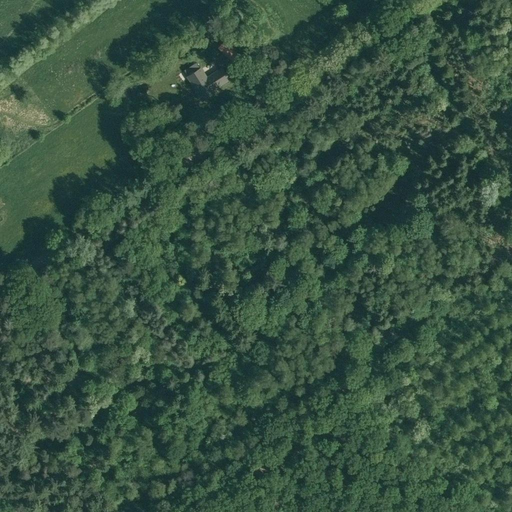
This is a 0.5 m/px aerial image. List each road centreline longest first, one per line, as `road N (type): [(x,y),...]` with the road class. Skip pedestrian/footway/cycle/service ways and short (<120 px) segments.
road 1 (unclassified): [(0,289),(428,0)]
road 2 (track): [(511,301),(466,319),(400,366),(390,397),(412,455),(450,482),(467,511)]
